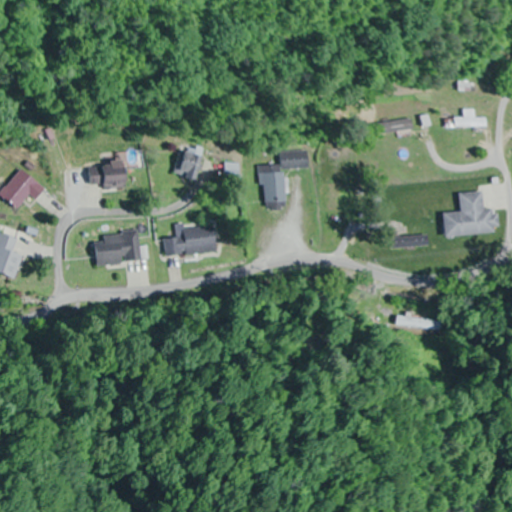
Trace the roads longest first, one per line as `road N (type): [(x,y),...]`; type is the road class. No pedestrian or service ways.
road 1 (residential): [(0,318),(34,317),(91,293),(181,286),(285,259),(338,261),(424,281),(459,278),(511,257)]
road 2 (residential): [(502,262),(511,220),(499,151),(511,95)]
